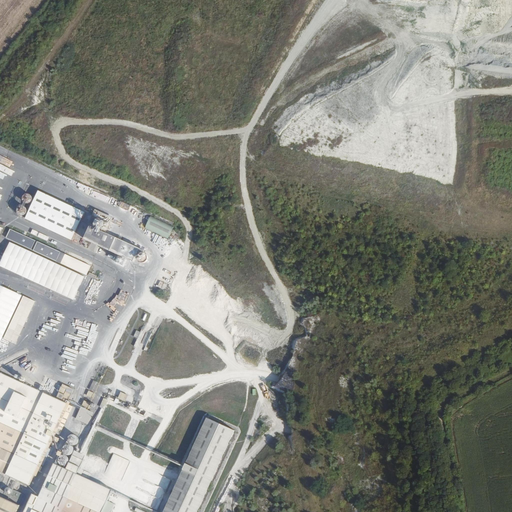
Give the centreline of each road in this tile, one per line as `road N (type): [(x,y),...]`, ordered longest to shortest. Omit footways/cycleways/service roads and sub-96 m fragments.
road 1 (track): [(240,370),(273,344),(287,320),(254,227),(245,146),(327,83),(462,0)]
road 2 (track): [(88,0),(11,119)]
